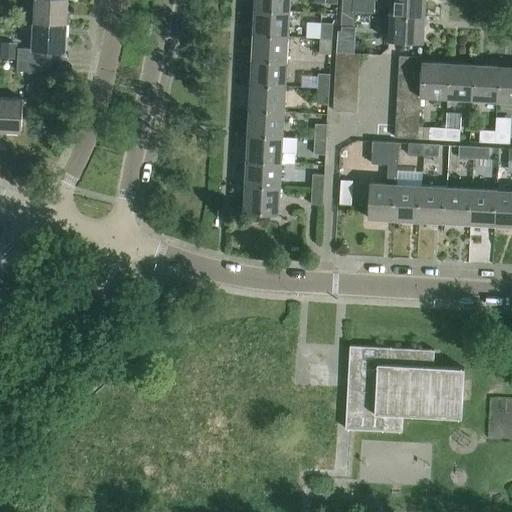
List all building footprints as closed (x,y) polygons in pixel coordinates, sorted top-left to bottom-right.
[(34,0),(33,22),(66,23),(67,0),(34,0)] [(291,11),(291,0),(255,0),(255,9),(291,11)] [(342,0),(342,11),(354,11),(354,0),(342,0)] [(426,0),(390,0),(389,14),(425,16),(426,0)] [(253,34),(289,36),(291,11),(255,9),(253,34)] [(353,28),(354,11),(342,11),(341,27),(353,28)] [(424,42),(425,16),(389,14),(388,40),(424,42)] [(18,48),(17,58),(52,60),(52,51),(65,51),(66,23),(33,22),(32,48),(18,48)] [(321,38),(333,39),(333,24),(321,23),(321,38)] [(288,62),(289,36),(253,34),(252,59),(288,62)] [(332,53),(333,39),(321,38),(320,53),(332,53)] [(1,46),(0,58),(17,60),(17,47),(1,46)] [(336,64),(359,65),(360,54),(336,53),(336,64)] [(399,68),(423,69),(423,61),(423,57),(400,56),(399,68)] [(52,60),(17,58),(17,71),(51,72),(52,60)] [(251,85),(287,87),(288,62),(252,59),(251,85)] [(423,61),(423,69),(422,80),(421,92),(421,97),(447,99),(449,62),(423,61)] [(474,64),(449,62),(447,99),(472,100),(474,64)] [(336,64),(335,75),(359,77),(359,65),(336,64)] [(497,101),(499,65),(474,64),(472,100),(497,101)] [(511,65),(499,65),(497,101),(511,102),(511,65)] [(422,80),(423,69),(399,68),(399,79),(422,80)] [(318,74),(318,89),(330,89),(330,74),(318,74)] [(358,88),(359,77),(335,75),(335,87),(358,88)] [(398,91),(421,92),(422,80),(399,79),(398,91)] [(285,112),(287,87),(251,85),(249,110),(285,112)] [(357,100),(358,88),(335,87),(334,99),(357,100)] [(329,104),(330,89),(318,89),(317,104),(329,104)] [(397,102),(421,104),(421,97),(421,92),(398,91),(397,102)] [(23,99),(0,97),(0,130),(21,131),(23,99)] [(357,112),(357,100),(334,99),(333,110),(357,112)] [(397,114),(420,115),(421,104),(397,102),(397,114)] [(248,135),(284,137),(285,112),(249,110),(248,135)] [(447,113),(446,128),(446,141),(460,141),(462,113),(447,113)] [(419,127),(420,115),(397,114),(396,125),(419,127)] [(315,139),(327,139),(327,124),(316,124),(315,139)] [(419,138),(419,127),(396,125),(395,137),(419,138)] [(446,141),(446,128),(430,127),(430,140),(446,141)] [(480,142),(495,143),(496,131),(481,130),(480,142)] [(511,132),(496,131),(495,143),(510,143),(511,132)] [(282,162),(284,137),(248,135),(246,160),(282,162)] [(326,154),(327,139),(315,139),(314,153),(326,154)] [(395,220),(397,184),(399,142),(373,141),(372,164),(388,165),(387,183),(371,182),(369,218),(395,220)] [(424,156),(424,145),(410,144),(409,155),(424,156)] [(439,146),(424,145),(424,156),(439,157),(439,146)] [(459,158),(474,159),(475,147),(460,146),(459,158)] [(475,147),(474,159),(489,159),(490,148),(475,147)] [(246,160),(245,185),(281,187),(282,162),(246,160)] [(312,189),(324,190),(325,175),(313,174),(312,189)] [(422,185),(397,184),(395,220),(420,221),(422,185)] [(281,187),(245,185),(244,211),(280,213),(281,187)] [(447,186),(422,185),(420,221),(445,222),(447,186)] [(470,224),(472,188),(447,186),(445,222),(470,224)] [(498,189),(472,188),(470,224),(496,225),(498,189)] [(324,190),(312,189),(312,204),(323,205),(324,190)] [(511,226),(511,189),(498,189),(496,225),(511,226)] [(188,376),(185,457),(90,454),(88,497),(207,502),(206,511),(302,511),(304,472),(225,470),(229,379),(293,381),(295,342),(223,339),(223,335),(162,332),(160,375),(188,376)] [(463,418),(465,367),(434,365),(435,350),(351,345),(349,389),(347,429),(352,429),(403,432),(404,414),(463,418)]
